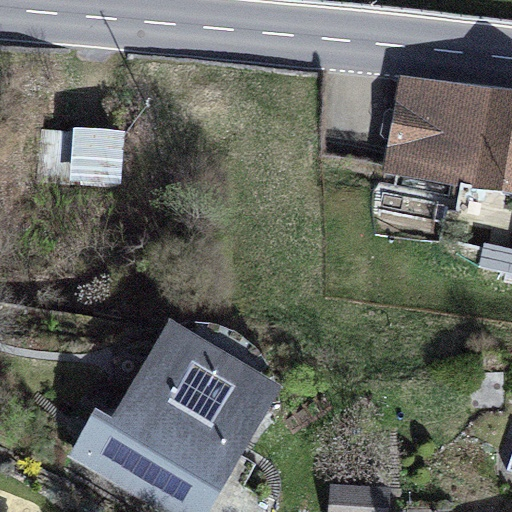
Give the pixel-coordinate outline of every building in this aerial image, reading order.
[(511,103),(405,86),(391,173),(511,193),(511,103)] [(84,140),(42,137),(39,176),(82,179),(84,140)] [(84,140),(82,179),(117,181),(120,142),(84,140)] [(252,420),(279,404),(274,380),(261,359),(243,342),(223,332),(202,327),(180,328),(160,334),(160,365),(221,367),(252,420)] [(180,511),(196,486),(231,506),(253,468),(233,456),(253,421),(252,420),(221,367),(160,365),(158,365),(118,433),(99,422),(78,459),(167,511),(180,511)] [(336,489),(334,511),(384,511),(386,494),(336,489)]
